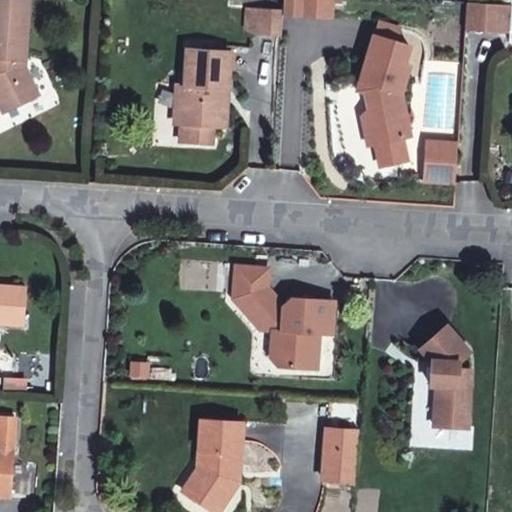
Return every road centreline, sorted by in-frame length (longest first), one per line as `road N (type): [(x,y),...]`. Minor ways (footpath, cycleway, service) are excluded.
road 1 (residential): [(93,197),(511,221)]
road 2 (residential): [(70,511),(93,197)]
